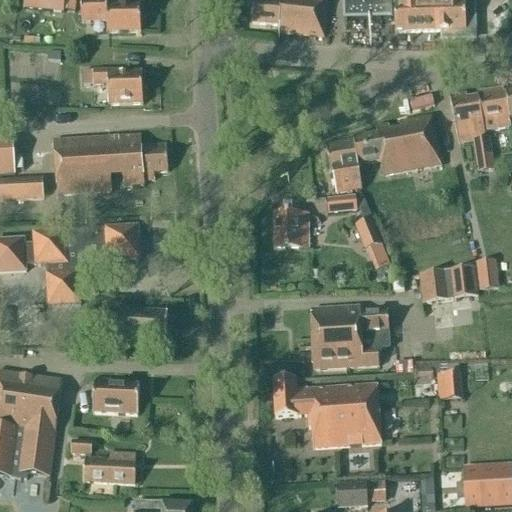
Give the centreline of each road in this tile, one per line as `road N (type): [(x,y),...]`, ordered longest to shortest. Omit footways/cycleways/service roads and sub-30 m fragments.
road 1 (tertiary): [(228,511),(212,187)]
road 2 (residential): [(212,187),(324,110),(429,64)]
road 3 (residential): [(205,51),(429,64)]
road 4 (tertiary): [(212,187),(205,51)]
